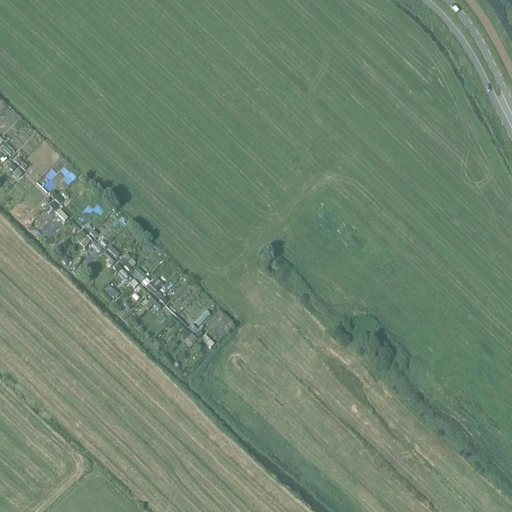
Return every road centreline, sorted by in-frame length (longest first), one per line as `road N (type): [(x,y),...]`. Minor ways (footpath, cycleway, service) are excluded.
road 1 (track): [(0,151),(207,351)]
road 2 (tertiary): [(424,0),(460,38),(511,136)]
road 3 (tertiary): [(511,108),(446,0)]
